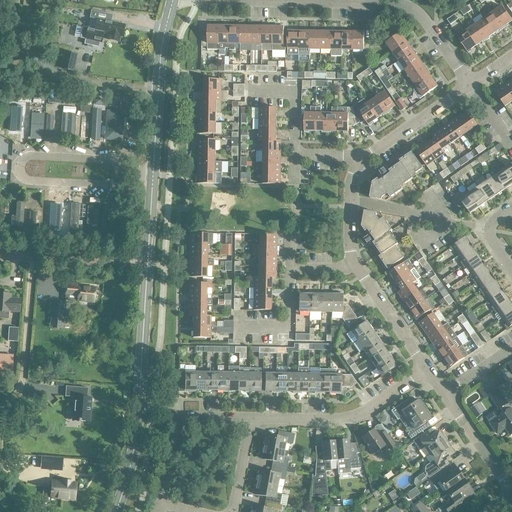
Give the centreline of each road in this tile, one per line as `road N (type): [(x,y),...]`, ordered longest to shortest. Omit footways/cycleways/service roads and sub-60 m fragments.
road 1 (tertiary): [(110,511),(135,426),(153,174)]
road 2 (residential): [(469,84),(417,11),(387,1),(176,0)]
road 3 (residential): [(118,174),(103,158),(20,159),(19,175),(31,181),(113,186)]
road 4 (residential): [(248,417),(356,417),(426,366)]
road 5 (tertiary): [(153,174),(171,0)]
road 6 (residential): [(158,503),(182,419),(248,417)]
road 7 (track): [(146,262),(0,253)]
road 8 (residential): [(488,228),(350,203)]
road 9 (residential): [(360,159),(469,84)]
road 10 (unknown): [(29,255),(17,384)]
road 11 (residential): [(426,366),(357,266)]
